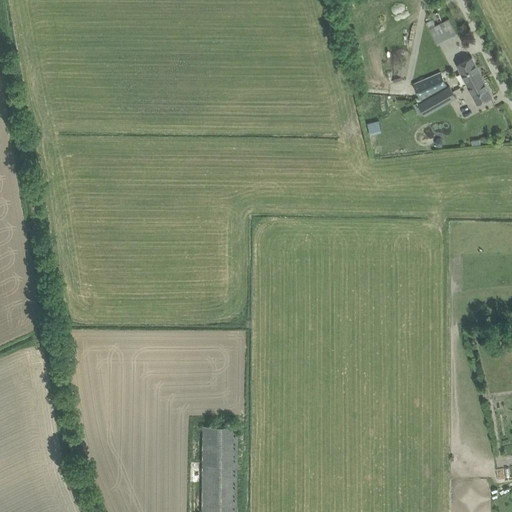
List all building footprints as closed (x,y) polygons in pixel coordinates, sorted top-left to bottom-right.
[(456,33),(449,18),(428,28),(436,43),(456,33)] [(457,64),(467,84),(482,76),(472,56),(457,64)] [(413,83),(420,98),(426,98),(447,86),(446,84),(447,84),(440,71),(413,83)] [(482,76),(467,84),(477,104),(492,96),(482,76)] [(426,98),(420,98),(421,101),(418,103),(424,115),(457,97),(449,85),(447,86),(426,98)] [(393,112),(398,109),(394,98),(388,100),(393,112)] [(367,122),(370,134),(382,131),(379,119),(367,122)] [(236,511),(237,426),(203,426),(201,511),(236,511)]
